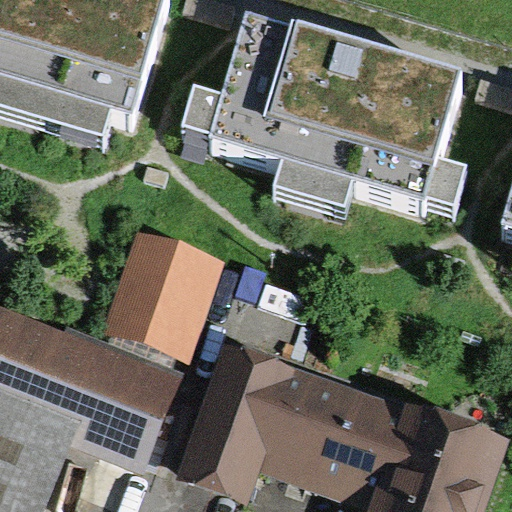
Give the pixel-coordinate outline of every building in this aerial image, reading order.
[(171,8),(142,0),(0,0),(0,121),(106,153),(115,121),(135,127),(171,8)] [(460,91),(250,31),(226,111),(200,104),(186,152),(284,180),(275,210),(344,230),(354,193),(450,221),(459,189),(434,181),(460,91)] [(141,230),(106,331),(191,360),(226,260),(141,230)] [(64,334),(0,309),(0,511),(49,511),(70,459),(138,485),(183,370),(67,326),(64,334)] [(479,511),(504,444),(227,346),(182,474),(249,497),(258,471),(368,510),(367,511),(479,511)]
